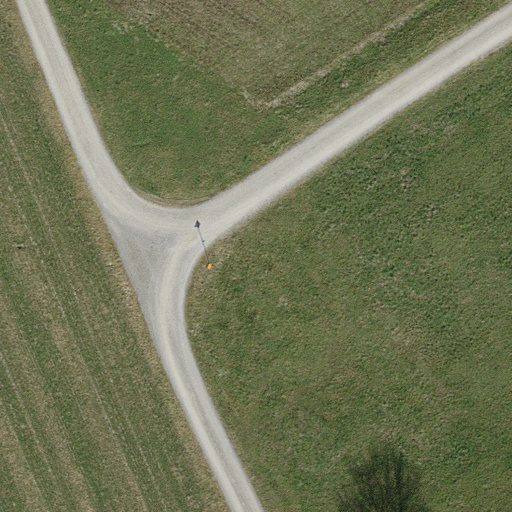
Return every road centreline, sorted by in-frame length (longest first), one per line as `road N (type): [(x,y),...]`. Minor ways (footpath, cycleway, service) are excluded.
road 1 (track): [(139,259),(223,221),(350,126),(511,25)]
road 2 (track): [(139,259),(30,0)]
road 3 (track): [(244,511),(139,259)]
